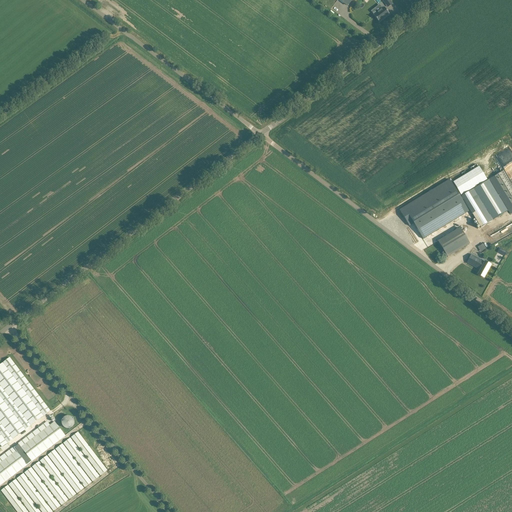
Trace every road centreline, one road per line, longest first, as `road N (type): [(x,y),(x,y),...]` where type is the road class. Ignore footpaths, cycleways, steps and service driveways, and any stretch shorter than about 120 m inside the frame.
road 1 (tertiary): [(8,326),(260,134)]
road 2 (unclassified): [(511,325),(260,134)]
road 3 (unclassified): [(170,511),(8,326)]
road 4 (unclassified): [(260,134),(82,0)]
road 5 (tertiary): [(260,134),(437,0)]
